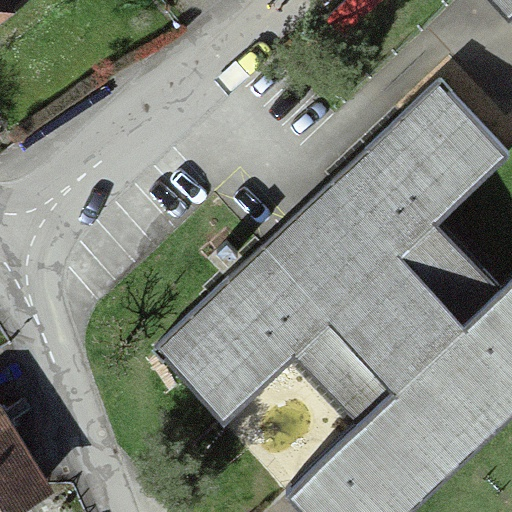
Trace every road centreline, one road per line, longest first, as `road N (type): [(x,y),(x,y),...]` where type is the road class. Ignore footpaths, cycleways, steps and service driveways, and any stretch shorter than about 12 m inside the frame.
road 1 (residential): [(0,200),(285,0)]
road 2 (residential): [(115,511),(0,224)]
